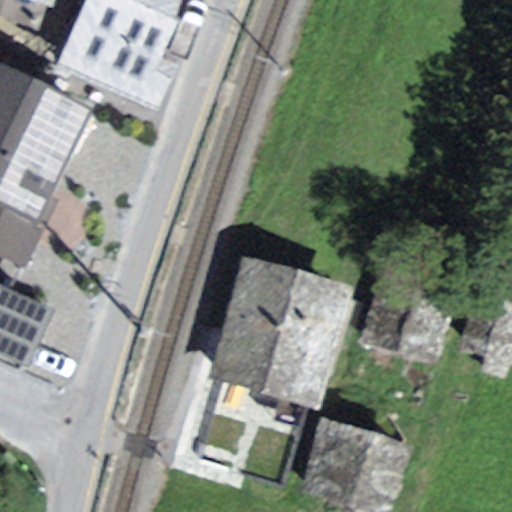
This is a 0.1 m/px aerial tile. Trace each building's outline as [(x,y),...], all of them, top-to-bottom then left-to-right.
[(0,0),(0,1),(59,21),(65,0),(0,0)] [(138,115),(178,24),(124,0),(92,0),(57,79),(138,115)] [(0,256),(11,262),(77,123),(0,86),(0,256)] [(345,296),(250,270),(214,399),(309,425),(345,296)] [(511,301),(478,289),(456,347),(511,367),(511,301)] [(376,304),(363,350),(434,369),(447,323),(376,304)] [(393,511),(408,444),(312,424),(294,508),(314,511),(393,511)]
